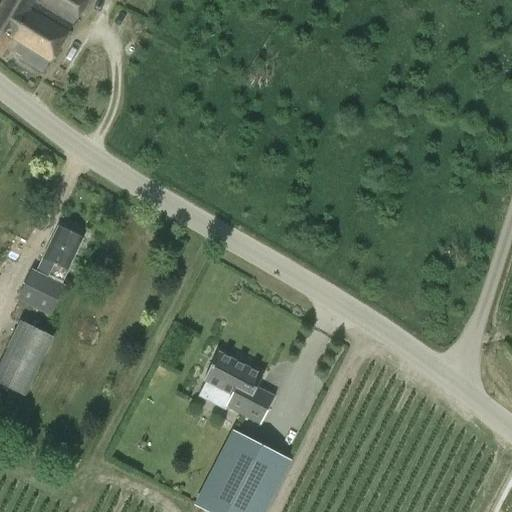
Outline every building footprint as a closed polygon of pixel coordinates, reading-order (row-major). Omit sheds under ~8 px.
[(71,25),(87,0),(3,0),(0,6),(0,56),(4,49),(42,73),(67,32),(68,33),(71,25)] [(65,285),(60,283),(82,239),(57,227),(36,271),(30,269),(15,300),(50,317),(65,285)] [(0,359),(0,385),(23,397),(52,338),(18,321),(0,359)] [(217,353),(203,381),(232,395),(227,406),(261,423),(275,396),(257,387),(263,376),(217,353)] [(235,430),(196,505),(208,511),(262,511),(290,459),(235,430)]
